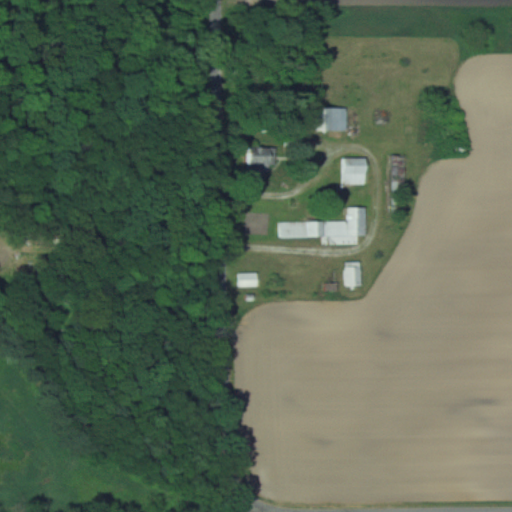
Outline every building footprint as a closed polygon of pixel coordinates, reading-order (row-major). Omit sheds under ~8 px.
[(306,132),(346,132),(346,107),(306,107),(306,132)] [(386,156),(386,194),(402,194),(402,156),(386,156)] [(364,185),(364,158),(339,158),(339,185),(364,185)] [(354,244),(354,236),(364,236),(364,207),(344,207),(344,221),(277,222),(277,238),(319,237),(319,244),(354,244)] [(356,286),(356,264),(342,264),(342,286),(356,286)] [(254,273),(236,273),(236,286),(254,286),(254,273)]
